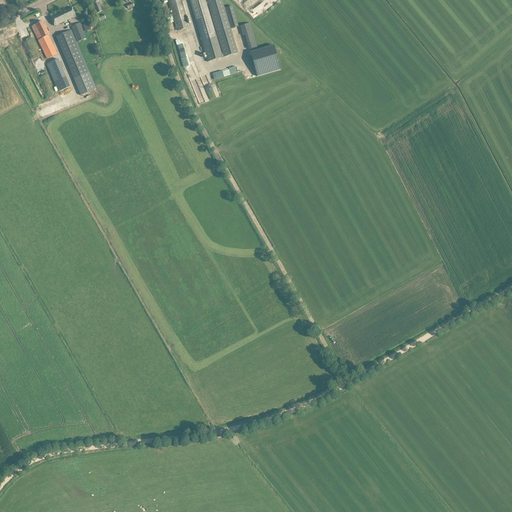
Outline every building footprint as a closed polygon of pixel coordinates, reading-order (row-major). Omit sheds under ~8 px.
[(168,0),(170,8),(170,9),(171,9),(177,31),(190,27),(181,0),(168,0)] [(208,5),(207,0),(206,0),(189,0),(208,62),(223,58),(207,6),(208,5)] [(207,0),(208,5),(224,58),(238,53),(231,29),(239,27),(233,6),(225,8),(222,0),(207,0),(208,0),(207,0)] [(93,4),(97,14),(102,11),(98,2),(93,4)] [(50,18),(54,26),(72,18),(73,19),(76,17),(72,7),(50,18)] [(82,22),(85,32),(94,28),(90,19),(82,22)] [(38,41),(47,59),(57,54),(48,36),(49,35),(42,21),(32,27),(38,41)] [(71,27),(77,42),(87,38),(80,23),(71,27)] [(71,30),(55,37),(74,79),(80,96),(96,89),(89,72),(71,30)] [(190,58),(193,57),(188,40),(185,41),(190,58)] [(183,52),(179,53),(184,67),(187,66),(185,60),(190,59),(188,54),(184,55),(183,52)] [(58,59),(46,64),(58,92),(70,87),(58,59)] [(278,61),(255,67),(256,71),(257,76),(280,69),(278,61)] [(214,79),(242,71),(241,65),(212,73),(214,79)] [(206,101),(216,98),(214,94),(218,92),(215,85),(213,86),(214,88),(211,89),(206,75),(201,77),(196,79),(198,84),(200,84),(201,88),(206,101)]
